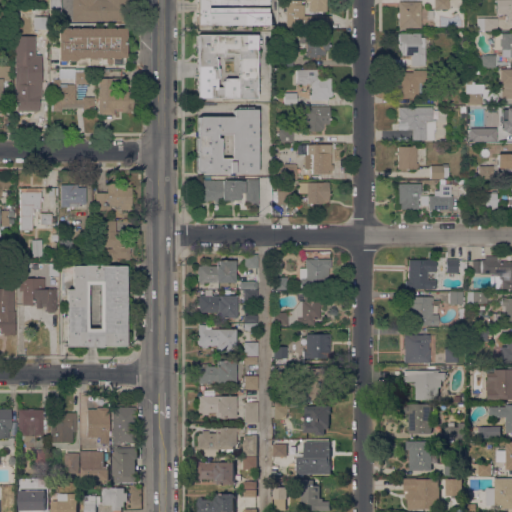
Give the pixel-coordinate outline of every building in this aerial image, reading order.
[(60,0),(60,23),(49,23),(49,0),(60,0)] [(126,0),(126,21),(71,20),(71,0),(126,0)] [(268,8),(267,25),(206,25),(206,26),(195,26),(195,2),(196,2),(196,0),(268,0),(268,4),(207,4),(207,8),(268,8)] [(330,29),(285,28),(285,0),(299,0),(299,4),(303,4),(302,15),(330,15),(330,29)] [(309,11),(309,1),(305,1),(305,0),(324,0),(324,11),(322,11),(309,11)] [(447,0),(447,9),(434,9),(434,0),(447,0)] [(511,0),(511,23),(506,23),(506,16),(502,17),(502,0),(511,0)] [(398,28),(398,17),(397,17),(396,14),(398,13),(398,2),(420,2),(420,28),(398,28)] [(0,10),(9,10),(9,24),(0,24),(0,10)] [(46,16),(46,29),(33,29),(33,17),(46,16)] [(496,30),(476,30),(477,18),(496,18),(496,30)] [(126,57),(124,57),(124,65),(58,65),(58,28),(125,28),(126,57)] [(307,34),(307,32),(329,33),(328,50),(325,50),(324,55),(319,55),(319,57),(305,57),(306,34),(307,34)] [(419,33),(419,38),(424,38),(424,65),(410,65),(410,55),(400,55),(400,50),(397,50),(397,33),(419,33)] [(511,33),(511,57),(509,57),(501,57),(501,49),(493,49),(493,33),(511,33)] [(196,34),(255,35),(255,98),(196,98),(196,34)] [(292,66),(278,66),(278,54),(292,54),(292,66)] [(25,65),(25,55),(40,55),(40,98),(38,98),(38,111),(16,111),(16,98),(14,98),(14,84),(15,84),(15,65),(25,65)] [(495,67),(481,67),(481,64),(475,64),(475,65),(468,65),(468,56),(482,56),(482,55),(495,55),(495,67)] [(9,81),(8,81),(8,92),(1,92),(1,97),(0,97),(0,102),(2,102),(2,111),(0,111),(0,66),(9,66),(9,81)] [(310,83),(305,83),(305,84),(301,84),(301,83),(296,83),(296,70),(321,69),(321,78),(330,78),(330,100),(309,100),(309,95),(310,95),(310,83)] [(471,69),(471,85),(481,86),(481,105),(465,105),(465,69),(471,69)] [(511,100),(511,98),(500,98),(500,84),(499,84),(499,69),(511,69),(511,100)] [(86,70),(87,83),(74,84),(74,78),(59,78),(59,70),(86,70)] [(433,82),(426,82),(426,92),(419,92),(419,98),(397,98),(397,72),(412,72),(412,70),(436,70),(436,81),(433,81),(433,82)] [(121,87),(116,87),(116,91),(132,91),(132,111),(121,112),(121,109),(114,109),(114,114),(97,114),(97,78),(112,78),(112,77),(121,77),(121,87)] [(82,108),(73,108),(73,114),(61,114),(61,111),(51,111),(51,79),(59,79),(59,84),(66,84),(74,84),(74,99),(82,99),(82,97),(93,97),(93,109),(82,109),(82,108)] [(434,93),(448,92),(448,104),(434,105),(434,93)] [(296,93),(296,105),(284,105),(283,93),(296,93)] [(329,124),(323,124),(323,129),(320,129),(320,131),(306,131),(306,106),(329,106),(329,124)] [(431,107),(431,120),(435,120),(435,129),(433,129),(433,139),(425,139),(425,140),(411,140),(411,129),(391,129),(392,123),(396,123),(396,125),(397,125),(397,107),(431,107)] [(511,108),(511,137),(509,137),(509,129),(497,129),(497,108),(511,108)] [(202,173),(202,172),(197,172),(195,171),(195,157),(197,156),(197,153),(195,151),(195,138),(196,136),(196,117),(199,117),(199,116),(232,116),(232,109),(256,109),(256,173),(202,173)] [(278,128),(292,129),(292,142),(278,142),(278,128)] [(469,141),(469,129),(495,129),(495,141),(481,141),(469,141)] [(504,168),(497,168),(497,154),(509,154),(509,143),(511,143),(511,173),(507,173),(504,168)] [(330,144),(330,164),(332,164),(332,170),(328,170),(328,173),(303,173),(303,153),(304,153),(304,144),(330,144)] [(415,146),(415,163),(417,163),(417,167),(416,167),(416,169),(397,169),(397,155),(396,155),(396,152),(397,152),(397,146),(415,146)] [(296,179),(283,179),(283,164),(296,164),(296,179)] [(442,165),(442,164),(448,164),(447,177),(442,177),(442,179),(429,179),(429,165),(442,165)] [(491,165),(491,179),(478,179),(478,165),(491,165)] [(258,179),(257,205),(244,205),(244,179),(258,179)] [(239,200),(232,200),(232,202),(229,202),(229,200),(217,200),(217,202),(203,202),(203,200),(197,200),(197,180),(240,180),(239,200)] [(306,193),(297,193),(297,183),(297,182),(328,182),(328,204),(306,203),(306,193)] [(106,192),(106,183),(125,183),(125,187),(131,187),(131,209),(118,209),(118,206),(110,206),(110,210),(95,210),(94,192),(106,192)] [(420,183),(420,194),(417,194),(417,209),(397,209),(397,183),(420,183)] [(450,184),(450,195),(452,195),(452,209),(428,209),(428,195),(433,195),(433,190),(438,190),(438,184),(450,184)] [(77,185),(77,187),(85,187),(85,203),(78,204),(78,206),(60,207),(60,185),(77,185)] [(57,187),(57,195),(47,195),(47,187),(49,187),(49,186),(55,186),(55,187),(57,187)] [(276,204),(276,202),(272,202),(272,191),(277,191),(276,187),(289,187),(289,191),(290,191),(290,203),(276,204)] [(40,188),(41,188),(41,191),(40,191),(40,192),(41,192),(41,195),(40,195),(40,198),(42,198),(42,201),(39,201),(39,209),(37,209),(37,210),(34,210),(34,212),(33,212),(33,215),(31,215),(31,230),(28,230),(28,231),(23,231),(23,230),(19,230),(19,229),(18,229),(18,224),(19,224),(19,222),(18,222),(18,217),(19,217),(19,215),(18,215),(18,210),(19,210),(19,207),(18,207),(18,205),(19,205),(19,203),(18,203),(18,199),(19,199),(19,197),(18,197),(18,194),(19,194),(19,188),(40,188)] [(496,193),(496,208),(484,207),(484,204),(480,204),(480,196),(484,196),(484,193),(496,193)] [(0,210),(8,210),(8,226),(0,226),(0,210)] [(39,224),(39,221),(38,221),(38,219),(39,219),(39,213),(50,213),(50,224),(47,224),(47,227),(44,227),(44,224),(39,224)] [(115,221),(115,231),(126,231),(126,241),(128,241),(128,245),(129,245),(129,260),(123,260),(123,258),(116,258),(116,261),(102,260),(102,249),(110,249),(110,247),(101,247),(101,220),(115,221)] [(41,239),(41,256),(31,256),(30,240),(41,239)] [(71,250),(76,250),(76,255),(70,255),(70,257),(58,257),(58,240),(71,240),(71,250)] [(78,263),(78,257),(80,257),(80,250),(86,250),(86,256),(90,256),(90,263),(78,263)] [(257,255),(257,268),(243,268),(243,255),(257,255)] [(498,276),(491,274),(479,274),(479,273),(472,273),(472,260),(480,260),(479,259),(484,259),(484,256),(496,256),(496,261),(511,261),(511,288),(501,289),(501,281),(498,276)] [(305,259),(331,259),(331,268),(328,268),(328,283),(320,283),(320,288),(300,288),(300,278),(299,278),(299,273),(299,268),(305,268),(305,259)] [(408,259),(429,259),(429,271),(426,271),(426,280),(429,280),(429,289),(404,289),(404,280),(408,280),(408,259)] [(457,259),(457,273),(446,273),(445,259),(457,259)] [(235,260),(234,282),(203,282),(203,283),(197,283),(197,274),(196,274),(196,268),(197,268),(197,266),(201,266),(201,264),(207,264),(207,266),(218,266),(218,260),(235,260)] [(84,347),(66,347),(66,289),(71,289),(71,266),(78,266),(78,263),(90,263),(90,265),(102,265),(102,266),(126,266),(126,347),(102,347),(84,347)] [(45,305),(42,305),(42,308),(35,308),(35,305),(21,305),(21,303),(16,302),(16,264),(41,264),(41,270),(30,270),(30,278),(34,278),(34,275),(43,275),(43,278),(44,278),(43,289),(55,289),(55,310),(54,312),(47,313),(45,311),(45,305)] [(57,264),(57,274),(48,274),(48,264),(57,264)] [(273,277),(287,277),(286,290),(273,290),(273,277)] [(247,281),(247,280),(253,280),(253,281),(256,281),(256,289),(239,289),(239,281),(247,281)] [(0,333),(0,287),(14,288),(13,335),(11,335),(11,334),(8,334),(8,335),(3,335),(3,333),(0,333)] [(235,318),(219,318),(219,317),(216,317),(216,312),(198,312),(198,306),(196,306),(196,297),(198,297),(198,295),(199,295),(204,295),(214,295),(214,290),(218,290),(218,296),(235,296),(235,318)] [(256,290),(257,302),(243,303),(243,290),(256,290)] [(301,317),(301,301),(298,301),(297,295),(297,293),(304,292),(330,292),(330,303),(323,302),(323,306),(319,306),(319,319),(315,319),(315,325),(296,325),(296,317),(301,317)] [(462,292),(462,296),(464,296),(464,304),(448,304),(448,292),(462,292)] [(466,304),(466,292),(486,292),(486,303),(466,304)] [(432,297),(432,301),(431,301),(431,304),(432,304),(432,314),(438,314),(438,326),(405,325),(406,303),(410,303),(410,296),(432,297)] [(511,297),(511,322),(501,322),(501,297),(511,297)] [(286,325),(273,325),(273,312),(286,312),(286,325)] [(243,314),(256,315),(256,322),(243,322),(243,314)] [(234,351),(216,351),(216,346),(206,345),(206,347),(200,347),(200,346),(197,346),(197,344),(196,344),(196,337),(197,337),(197,324),(204,324),(210,324),(210,329),(234,329),(234,351)] [(486,329),(486,341),(472,341),(472,340),(467,340),(467,329),(486,329)] [(330,334),(330,353),(326,353),(326,358),(303,358),(303,350),(305,350),(305,334),(330,334)] [(429,335),(429,343),(428,343),(428,349),(429,349),(429,362),(404,362),(404,335),(429,335)] [(511,362),(500,362),(500,346),(506,347),(506,339),(509,339),(509,336),(511,336),(511,362)] [(257,342),(257,355),(243,355),(243,342),(257,342)] [(287,347),(286,358),(272,358),(272,347),(287,347)] [(457,348),(457,362),(444,362),(444,348),(457,348)] [(257,364),(253,364),(247,364),(243,364),(243,356),(256,356),(257,364)] [(235,361),(234,383),(203,382),(203,383),(197,383),(197,374),(196,374),(197,368),(197,366),(201,366),(201,364),(206,364),(206,366),(218,366),(218,360),(235,361)] [(305,380),(305,368),(327,368),(327,394),(330,394),(330,398),(305,398),(305,389),(308,389),(308,380),(305,380)] [(511,369),(511,400),(488,400),(488,391),(486,391),(486,380),(487,380),(487,373),(495,373),(495,370),(511,369)] [(441,370),(441,374),(445,374),(445,381),(441,381),(441,388),(438,388),(438,400),(416,400),(416,382),(404,382),(404,370),(441,370)] [(286,371),(286,388),(273,389),(273,371),(286,371)] [(257,375),(257,389),(243,389),(243,375),(257,375)] [(235,414),(236,414),(236,417),(234,417),(234,418),(218,418),(218,417),(214,417),(214,412),(207,412),(207,414),(201,414),(201,412),(198,412),(197,410),(196,410),(196,404),(197,404),(197,396),(200,396),(200,395),(203,395),(203,396),(216,396),(216,400),(218,400),(218,396),(234,396),(235,414)] [(257,402),(257,423),(243,422),(243,402),(257,402)] [(431,405),(431,434),(408,434),(408,414),(405,414),(405,411),(404,411),(404,407),(408,407),(408,404),(431,405)] [(511,405),(511,433),(506,433),(506,418),(489,418),(489,407),(506,408),(506,405),(511,405)] [(286,406),(286,418),(273,418),(273,406),(286,406)] [(330,406),(330,415),(329,415),(329,427),(329,429),(324,429),(324,436),(315,436),(315,434),(305,435),(305,433),(302,433),(302,422),(304,422),(304,406),(330,406)] [(96,409),(96,408),(108,407),(108,443),(99,443),(99,437),(86,437),(86,409),(96,409)] [(135,407),(135,442),(120,442),(120,444),(112,444),(112,433),(110,433),(110,429),(111,429),(111,407),(135,407)] [(7,439),(0,438),(0,408),(10,408),(10,429),(7,429),(7,439)] [(75,431),(72,431),(72,443),(49,443),(49,408),(61,408),(61,412),(75,412),(75,431)] [(42,409),(42,435),(40,435),(40,436),(37,436),(37,435),(34,435),(34,442),(21,442),(21,436),(17,436),(17,409),(42,409)] [(457,427),(457,439),(444,439),(444,427),(457,427)] [(491,427),(491,439),(478,439),(478,428),(491,427)] [(208,431),(208,433),(215,433),(215,428),(236,428),(236,431),(234,431),(234,441),(238,441),(238,446),(235,446),(235,450),(218,450),(219,453),(216,453),(216,456),(200,456),(200,450),(197,450),(197,441),(196,441),(196,435),(197,435),(197,433),(201,433),(201,431),(208,431)] [(257,435),(257,456),(243,456),(243,435),(257,435)] [(304,456),(304,442),(330,442),(330,449),(330,458),(330,462),(331,462),(331,475),(297,475),(297,457),(304,456)] [(431,442),(431,451),(437,451),(437,463),(431,463),(431,471),(409,471),(409,450),(405,450),(405,442),(431,442)] [(511,442),(511,470),(506,470),(506,462),(496,462),(496,451),(506,451),(506,442),(511,442)] [(287,445),(287,457),(273,457),(273,445),(287,445)] [(136,448),(136,450),(137,450),(137,459),(135,459),(135,472),(137,472),(137,481),(136,481),(136,483),(120,483),(120,484),(114,484),(114,475),(112,475),(112,456),(114,456),(114,448),(115,448),(115,447),(120,447),(120,448),(136,448)] [(47,450),(47,466),(44,466),(43,473),(36,473),(36,466),(34,466),(34,450),(47,450)] [(109,456),(110,456),(110,471),(108,471),(108,481),(80,481),(80,467),(80,451),(103,451),(103,452),(109,452),(109,456)] [(78,453),(78,474),(64,474),(65,453),(78,453)] [(257,457),(257,470),(243,470),(243,457),(257,457)] [(234,463),(234,481),(235,481),(236,485),(218,485),(218,482),(214,483),(214,479),(202,479),(202,482),(198,482),(198,479),(197,479),(197,477),(196,476),(196,473),(197,472),(197,463),(199,463),(199,462),(203,462),(203,463),(223,463),(229,463),(234,463)] [(457,464),(457,476),(444,476),(444,464),(457,464)] [(491,476),(478,476),(478,475),(471,475),(471,464),(491,464),(491,476)] [(320,499),(323,499),(323,502),(330,502),(330,511),(304,511),(304,503),(301,503),(300,480),(313,480),(313,478),(318,478),(319,486),(320,499)] [(486,489),(495,488),(494,479),(495,479),(495,478),(502,478),(502,479),(511,479),(511,509),(502,510),(502,505),(484,505),(484,492),(486,489)] [(438,479),(438,487),(441,487),(441,491),(439,491),(438,502),(436,502),(436,510),(407,510),(408,491),(403,491),(403,479),(438,479)] [(444,496),(461,496),(460,479),(444,479),(444,496)] [(256,481),(256,489),(243,489),(243,481),(256,481)] [(287,488),(286,499),(272,499),(273,487),(287,488)] [(102,489),(115,490),(115,488),(124,488),(124,494),(127,494),(127,502),(124,502),(124,507),(122,507),(121,511),(120,511),(113,511),(112,511),(112,506),(102,506),(102,489)] [(45,492),(45,494),(44,494),(44,497),(41,497),(41,511),(43,511),(43,507),(48,507),(48,511),(22,511),(23,494),(25,495),(25,491),(45,492)] [(76,511),(48,511),(48,501),(57,501),(57,494),(77,494),(76,511)] [(196,506),(197,503),(197,502),(197,500),(198,500),(198,498),(202,498),(202,500),(214,500),(214,496),(218,496),(218,494),(234,494),(234,495),(236,495),(236,498),(234,498),(234,511),(197,511),(197,507),(196,506)] [(475,505),(467,505),(467,494),(475,494),(475,505)] [(96,511),(84,511),(84,502),(82,502),(82,498),(84,498),(84,496),(96,496),(96,511)]
